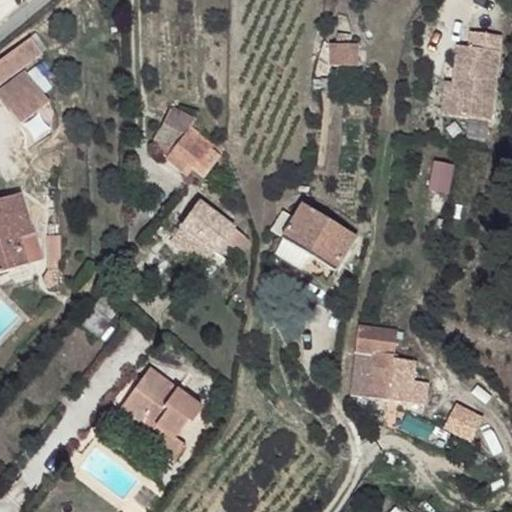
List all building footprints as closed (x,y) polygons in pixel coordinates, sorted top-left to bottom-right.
[(11,43),(20,67),(42,59),(32,34),(11,43)] [(468,57),(457,56),(452,92),(448,125),(489,130),(500,45),(470,42),(468,57)] [(356,75),(356,55),(329,55),(329,76),(356,75)] [(0,123),(28,114),(14,76),(0,81),(0,123)] [(441,125),(448,125),(452,92),(445,92),(441,125)] [(184,133),(162,127),(156,145),(172,150),(164,164),(185,179),(193,168),(199,172),(207,162),(201,157),(206,149),(192,138),(195,134),(188,128),(184,133)] [(450,194),(453,164),(430,162),(427,192),(450,194)] [(30,238),(17,198),(0,203),(0,276),(21,268),(14,244),(30,238)] [(242,236),(197,206),(180,231),(216,254),(221,245),(231,252),(242,236)] [(353,238),(301,206),(279,243),(332,274),(353,238)] [(114,312),(101,300),(78,329),(92,341),(114,312)] [(394,335),(355,329),(351,353),(344,410),(364,413),(383,416),(386,398),(388,374),(394,335)] [(176,403),(125,361),(95,397),(115,413),(120,408),(130,416),(128,420),(144,432),(147,430),(159,415),(162,419),(176,403)] [(404,377),(388,374),(386,398),(383,416),(398,418),(404,377)] [(451,403),(441,430),(470,442),(480,415),(451,403)] [(144,432),(128,420),(119,433),(146,456),(158,441),(147,430),(144,432)] [(407,511),(396,503),(388,511),(407,511)]
